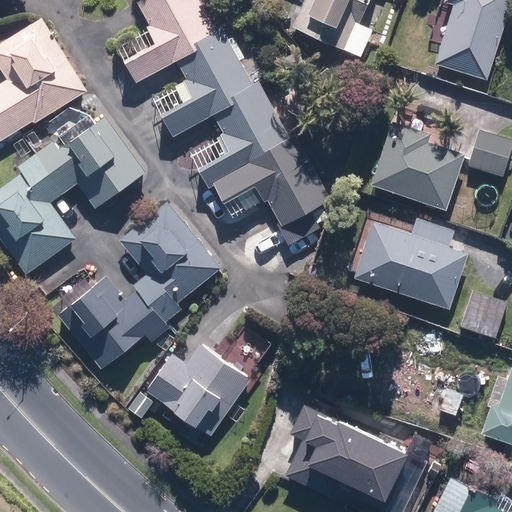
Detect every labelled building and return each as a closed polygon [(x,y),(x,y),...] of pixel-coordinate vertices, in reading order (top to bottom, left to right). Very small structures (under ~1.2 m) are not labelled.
[(259,183),(282,226),(331,199),(297,136),(291,139),(259,81),(253,84),(222,28),(217,31),(200,0),(145,0),(137,5),(160,46),(126,64),(137,84),(178,63),(196,96),(162,115),(174,138),(214,116),(233,150),(197,169),(209,190),(217,186),(225,201),(259,183)] [(306,0),(293,29),(340,50),(353,22),(360,25),(370,0),(306,0)] [(511,0),(445,0),(445,3),(454,5),(436,65),(488,81),(511,0)] [(0,139),(1,142),(33,122),(34,124),(87,92),(42,19),(0,44),(0,68),(7,80),(0,84),(0,139)] [(511,94),(511,68),(500,65),(493,89),(511,94)] [(19,167),(24,173),(0,189),(0,237),(26,275),(77,239),(51,203),(78,184),(96,208),(146,173),(106,118),(61,150),(55,142),(19,167)] [(430,134),(393,121),(371,185),(446,210),(465,154),(428,141),(430,134)] [(511,140),(479,131),(469,166),(503,176),(511,145),(511,140)] [(181,308),(178,304),(222,269),(170,203),(121,241),(152,279),(125,301),(106,277),(58,315),(102,370),(181,308)] [(372,224),(354,278),(449,309),(467,255),(372,224)] [(507,301),(473,291),(462,325),(496,336),(507,301)] [(147,391),(212,435),(251,379),(200,344),(187,363),(173,354),(147,391)] [(511,359),(485,433),(511,442),(511,359)] [(465,391),(443,385),(437,407),(458,413),(465,391)] [(339,475),(383,497),(405,452),(303,402),(289,430),(302,437),(284,473),(329,495),(339,475)] [(511,511),(511,505),(449,474),(429,511),(511,511)]
